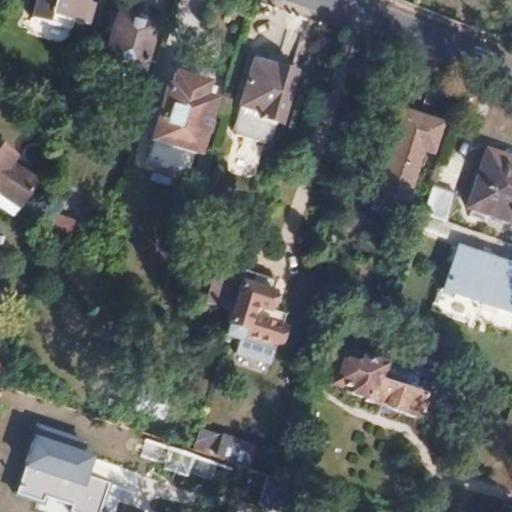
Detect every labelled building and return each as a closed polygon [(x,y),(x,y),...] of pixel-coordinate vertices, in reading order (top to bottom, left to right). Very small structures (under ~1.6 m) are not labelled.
[(88,23),(93,3),(88,1),(84,1),(84,0),(34,0),(30,17),(69,28),(71,21),(78,24),(79,22),(88,23)] [(140,72),(154,24),(115,12),(101,61),(140,72)] [(276,124),(290,75),(287,74),(289,67),(275,63),(273,69),(248,62),(228,129),(231,134),(262,144),(267,141),(273,123),(276,124)] [(195,154),(211,100),(203,98),(207,84),(173,73),(168,88),(165,86),(149,140),(152,140),(146,158),(153,160),(151,164),(185,175),(192,153),(195,154)] [(400,219),(424,149),(431,152),(440,124),(401,111),(369,208),(400,219)] [(35,188),(9,165),(15,159),(0,145),(0,198),(13,210),(35,188)] [(511,160),(484,151),(465,207),(511,223),(511,160)] [(443,222),(453,193),(431,185),(420,215),(443,222)] [(61,255),(71,220),(48,213),(38,249),(61,255)] [(511,313),(511,266),(456,248),(441,290),(511,313)] [(267,312),(272,294),(268,293),(272,283),(251,276),(249,287),(239,284),(235,297),(223,337),(274,353),(275,347),(280,348),(285,331),(280,329),(284,318),(267,312)] [(380,381),(385,365),(354,354),(352,359),(340,354),(329,385),(345,390),(345,393),(365,399),(365,403),(414,419),(422,395),(380,381)] [(152,424),(161,398),(133,388),(124,414),(152,424)] [(119,511),(134,468),(29,434),(8,498),(53,511),(119,511)] [(242,468),(250,445),(217,435),(209,457),(242,468)]
